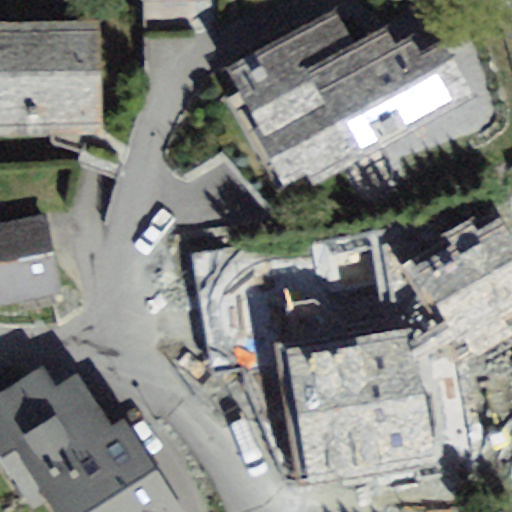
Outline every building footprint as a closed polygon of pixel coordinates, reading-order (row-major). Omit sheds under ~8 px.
[(204,0),(137,0),(138,12),(205,10),(204,0)] [(325,17),(212,77),(275,194),(366,146),(388,134),(325,17)] [(101,26),(0,27),(0,142),(103,140),(101,26)] [(35,220),(0,225),(0,313),(50,305),(35,220)] [(436,263),(407,279),(457,371),(511,342),(511,249),(499,227),(477,239),(467,225),(427,246),(436,263)] [(337,310),(230,324),(231,350),(222,351),(234,396),(242,394),(267,452),(283,451),(295,502),(427,482),(397,333),(346,340),(337,310)] [(39,373),(0,393),(0,486),(15,511),(170,511),(113,423),(100,433),(69,379),(50,389),(39,373)]
